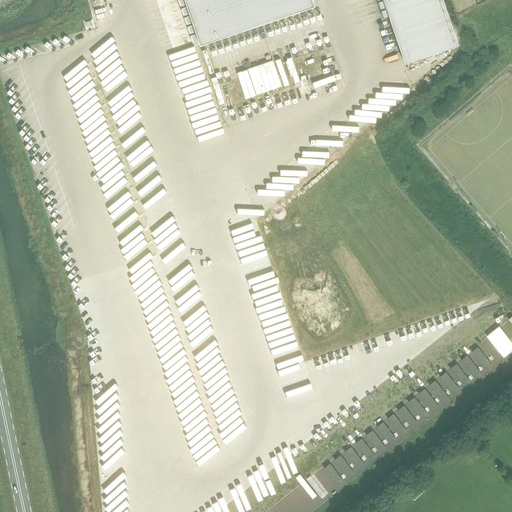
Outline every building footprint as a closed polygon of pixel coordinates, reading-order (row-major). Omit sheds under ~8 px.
[(313,0),(185,0),(201,44),(315,6),(313,0)] [(383,0),(405,64),(459,45),(443,0),(383,0)] [(12,48),(0,51),(0,60),(33,51),(31,42),(12,48)] [(10,91),(31,74),(25,67),(4,84),(10,91)] [(77,231),(55,247),(72,270),(94,254),(77,231)] [(478,348),(472,353),(486,370),(492,365),(478,348)] [(468,356),(461,361),(475,378),(482,373),(468,356)] [(457,364),(451,369),(465,387),(471,382),(457,364)] [(447,372),(440,377),(454,395),(461,390),(447,372)] [(436,380),(430,385),(444,403),(450,398),(436,380)] [(426,388),(419,393),(433,411),(440,406),(426,388)] [(415,397),(409,402),(422,419),(429,414),(415,397)] [(405,405),(398,410),(412,428),(419,422),(405,405)] [(394,413),(388,418),(402,436),(408,431),(394,413)] [(384,421),(377,426),(391,444),(398,439),(384,421)] [(373,430),(367,435),(380,452),(387,447),(373,430)] [(363,437),(356,443),(370,460),(377,455),(363,437)] [(352,446),(346,451),(359,469),(366,463),(352,446)] [(341,454),(335,459),(349,477),(355,472),(341,454)] [(331,462),(325,467),(338,485),(345,480),(331,462)]
